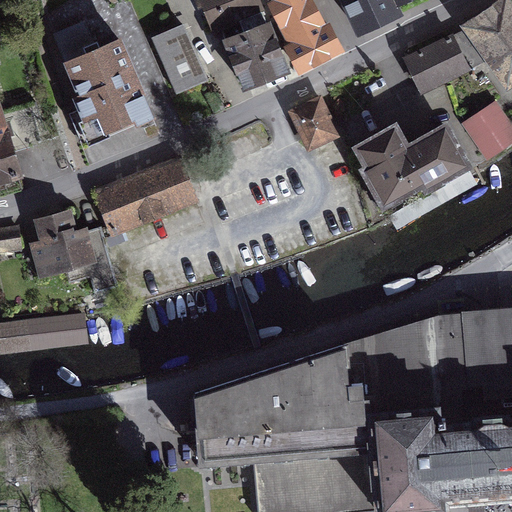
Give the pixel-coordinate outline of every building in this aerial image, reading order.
[(193,0),(198,12),(203,10),(211,32),(221,29),(266,12),(260,0),(193,0)] [(299,78),(345,54),(330,24),(325,26),(312,0),(275,0),(267,5),(288,46),(283,48),(299,78)] [(347,0),(363,32),(431,0),(347,0)] [(487,66),(507,93),(511,89),(511,6),(507,0),(502,0),(461,28),(463,31),(403,59),(421,97),(487,66)] [(291,76),(266,12),(221,29),(244,94),(291,76)] [(177,95),(209,82),(184,24),(152,38),(177,95)] [(136,131),(157,121),(122,40),(64,65),(78,99),(73,100),(82,124),(79,125),(88,149),(111,139),(110,137),(135,128),(136,131)] [(308,154),(343,138),(322,96),(289,112),(308,154)] [(0,188),(25,181),(16,153),(50,141),(37,101),(3,112),(0,102),(0,188)] [(511,144),(511,123),(496,102),(462,125),(487,161),(511,144)] [(359,172),(382,215),(422,193),(425,198),(474,171),(447,124),(410,146),(397,124),(352,150),(363,170),(359,172)] [(93,191),(111,238),(200,204),(181,156),(93,191)] [(71,211),(34,221),(40,242),(30,245),(39,280),(67,274),(70,284),(91,278),(95,294),(118,287),(101,228),(89,232),(88,229),(78,232),(71,211)] [(20,226),(0,228),(0,254),(22,252),(20,226)] [(511,310),(441,316),(194,394),(200,470),(254,466),(258,511),(449,511),(449,509),(511,504),(511,310)] [(0,324),(0,355),(88,344),(85,313),(0,324)] [(134,448),(98,431),(76,479),(112,496),(134,448)]
